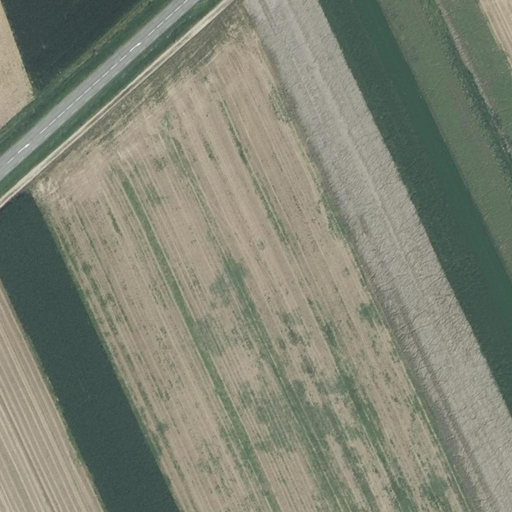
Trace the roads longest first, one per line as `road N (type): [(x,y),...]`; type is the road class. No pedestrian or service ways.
road 1 (track): [(0,203),(227,0)]
road 2 (tertiary): [(0,175),(193,0)]
